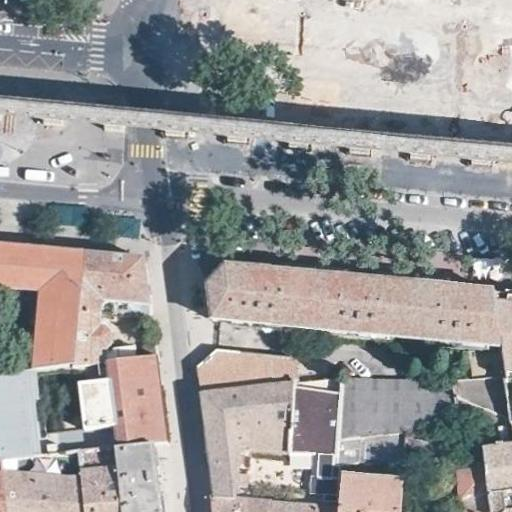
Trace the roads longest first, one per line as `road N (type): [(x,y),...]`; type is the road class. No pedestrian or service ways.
road 1 (residential): [(153,197),(511,225)]
road 2 (residential): [(153,197),(199,511)]
road 3 (tertiary): [(0,40),(96,49),(141,29)]
